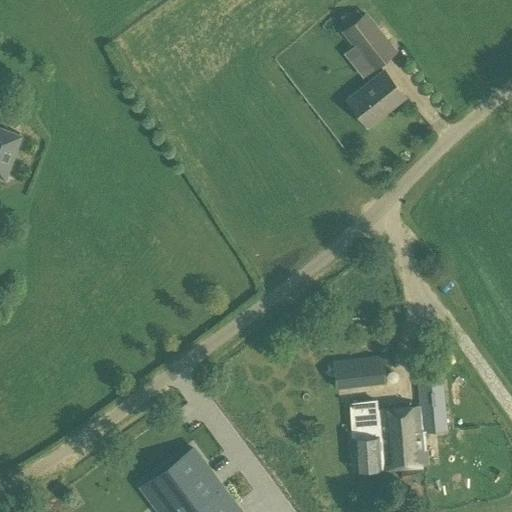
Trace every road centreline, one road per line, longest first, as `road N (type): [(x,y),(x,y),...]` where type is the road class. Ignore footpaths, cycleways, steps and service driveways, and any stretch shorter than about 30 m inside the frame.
road 1 (unclassified): [(0,491),(376,210),(511,82)]
road 2 (unknown): [(376,210),(511,398)]
